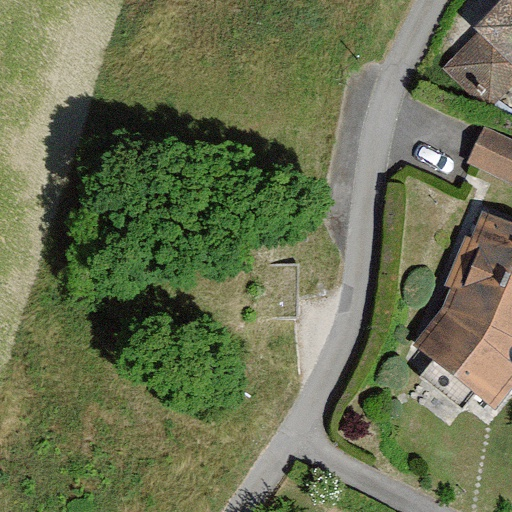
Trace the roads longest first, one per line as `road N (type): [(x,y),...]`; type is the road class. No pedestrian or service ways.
road 1 (residential): [(420,0),(364,108),(358,279),(331,376),(289,440)]
road 2 (residential): [(289,440),(418,511)]
